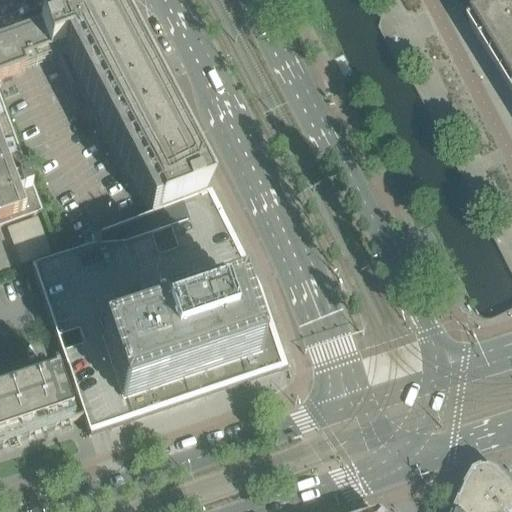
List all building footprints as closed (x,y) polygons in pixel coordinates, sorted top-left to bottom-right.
[(511,0),(501,0),(506,8),(471,29),(511,95),(511,0)] [(0,229),(42,214),(0,101),(0,82),(25,73),(66,58),(150,219),(150,220),(198,201),(192,187),(201,182),(200,179),(197,181),(185,158),(188,157),(187,154),(183,156),(171,133),(175,131),(173,128),(170,130),(158,107),(161,106),(160,103),(157,105),(145,82),(148,80),(147,77),(143,79),(131,56),(135,55),(133,52),(130,54),(118,31),(121,29),(120,26),(117,28),(108,12),(111,10),(110,7),(23,39),(23,40),(12,43),(0,47),(0,229)] [(286,375),(259,296),(210,198),(209,198),(208,197),(198,201),(150,220),(90,244),(92,251),(31,271),(66,373),(66,375),(69,383),(82,423),(89,442),(286,375)] [(0,450),(82,423),(69,383),(57,387),(54,379),(54,377),(0,395),(0,450)] [(511,511),(511,490),(498,476),(490,473),(483,473),(476,477),(471,486),(468,493),(459,511),(511,511)]
